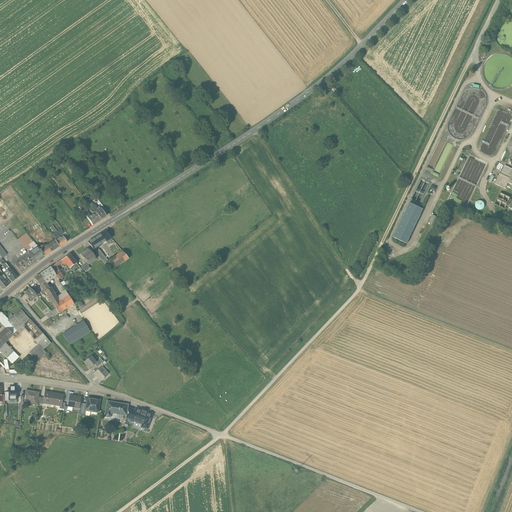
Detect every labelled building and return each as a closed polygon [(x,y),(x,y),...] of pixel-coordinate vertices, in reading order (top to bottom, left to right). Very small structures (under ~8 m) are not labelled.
[(489,156),(492,155),(510,118),(509,115),(501,111),(497,112),(480,149),(481,152),(489,156)] [(511,169),(505,166),(501,174),(500,175),(499,175),(495,184),(505,189),(508,183),(511,185),(511,169)] [(509,198),(500,194),(495,204),(504,209),(509,198)] [(483,208),(484,206),(483,204),(482,202),(480,201),(477,202),(476,204),(475,206),(476,208),(477,210),(480,210),(482,210),(483,208)] [(423,210),(409,203),(393,237),(398,240),(397,244),(399,245),(401,241),(406,244),(423,210)] [(101,210),(99,208),(96,209),(94,210),(95,212),(96,213),(101,220),(106,216),(101,210)] [(109,214),(104,208),(101,210),(106,216),(109,214)] [(90,216),(85,209),(82,212),(83,213),(84,213),(92,225),(101,220),(96,213),(93,215),(90,216)] [(438,218),(432,215),(428,223),(434,226),(438,218)] [(49,230),(47,231),(45,232),(42,229),(41,226),(35,230),(40,237),(44,234),(45,235),(46,234),(48,236),(46,237),(47,238),(52,234),(51,233),(49,230)] [(40,237),(35,230),(33,232),(32,231),(31,232),(32,233),(29,235),(34,241),(37,245),(39,248),(43,245),(38,239),(40,237)] [(111,239),(105,231),(100,234),(106,242),(110,240),(111,239)] [(33,241),(26,232),(22,235),(24,238),(25,238),(30,244),(33,241)] [(60,237),(59,238),(55,233),(52,234),(54,237),(56,240),(58,243),(57,244),(59,247),(67,242),(63,237),(61,239),(60,237)] [(100,234),(87,243),(94,251),(98,255),(100,253),(98,251),(96,250),(95,249),(106,242),(100,234)] [(56,244),(54,241),(48,245),(52,251),(59,247),(57,244),(56,244)] [(39,248),(37,245),(32,249),(33,250),(29,254),(30,255),(35,262),(44,256),(39,248)] [(52,251),(48,245),(44,248),(43,245),(39,248),(44,256),(45,257),(52,251)] [(92,253),(88,249),(81,255),(88,265),(96,259),(95,258),(92,253)] [(122,252),(115,257),(121,264),(128,259),(122,252)] [(35,262),(30,255),(15,265),(21,273),(35,262)] [(69,255),(65,257),(76,271),(80,268),(69,255)] [(76,271),(65,257),(60,261),(60,262),(61,261),(62,262),(62,263),(64,265),(65,264),(72,271),(74,273),(76,271)] [(115,257),(105,264),(111,271),(121,264),(115,257)] [(17,278),(6,264),(3,266),(6,271),(5,272),(12,282),(17,278)] [(63,276),(55,264),(51,267),(56,275),(59,279),(63,276)] [(56,275),(51,267),(40,274),(46,283),(46,284),(50,281),(49,281),(56,275)] [(46,283),(40,274),(34,278),(44,290),(45,292),(45,291),(49,288),(46,284),(46,283)] [(63,298),(58,301),(50,288),(49,288),(45,291),(45,292),(48,296),(55,308),(59,313),(69,307),(63,298)] [(37,296),(31,289),(25,295),(31,301),(37,296)] [(74,304),(65,291),(62,293),(63,294),(62,295),(63,298),(69,307),(74,304)] [(20,310),(8,321),(0,311),(0,322),(6,329),(0,334),(0,350),(1,352),(4,350),(7,347),(4,344),(5,343),(6,342),(7,343),(10,340),(9,339),(17,331),(20,334),(25,330),(38,345),(43,350),(50,344),(20,310)] [(83,322),(63,335),(69,345),(90,332),(83,322)] [(5,343),(4,344),(7,347),(4,350),(1,352),(7,359),(7,358),(12,363),(19,358),(14,352),(5,343)] [(38,345),(29,353),(36,362),(46,353),(43,350),(38,345)] [(96,363),(90,357),(84,363),(90,369),(94,365),(96,363)] [(100,359),(96,363),(94,365),(96,367),(101,363),(103,362),(100,359)] [(99,370),(94,374),(100,381),(108,375),(102,367),(99,370)] [(11,388),(8,388),(8,392),(8,399),(9,399),(17,399),(17,388),(14,388),(14,387),(10,387),(11,388)] [(38,393),(26,391),(25,396),(25,400),(32,401),(31,404),(36,405),(38,393)] [(45,391),(43,399),(43,403),(52,405),(54,393),(45,391)] [(63,395),(54,393),(52,405),(60,406),(61,406),(62,403),(63,395)] [(76,397),(74,396),(69,395),(70,395),(69,395),(67,406),(73,406),(72,408),(79,409),(80,403),(81,397),(77,397),(77,396),(76,396),(76,397)] [(100,400),(88,398),(87,405),(85,410),(90,411),(90,410),(98,411),(100,400)] [(124,404),(106,401),(104,417),(109,418),(110,413),(123,415),(124,404)] [(135,410),(128,408),(126,416),(126,418),(131,420),(135,410)] [(135,410),(131,420),(142,425),(142,426),(142,427),(143,428),(144,429),(147,430),(152,415),(135,408),(135,410)]
